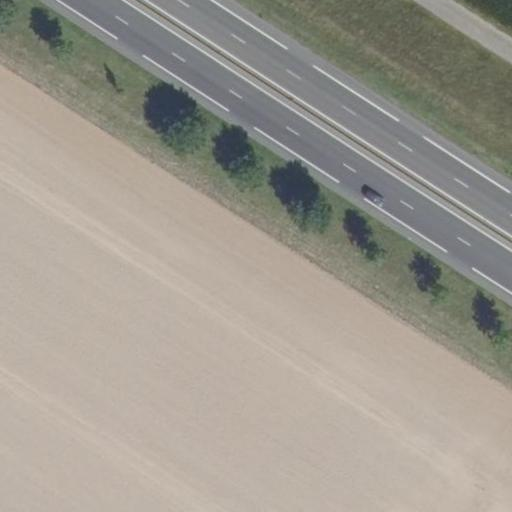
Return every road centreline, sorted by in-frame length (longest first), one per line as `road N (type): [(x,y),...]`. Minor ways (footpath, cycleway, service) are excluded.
road 1 (track): [(511,379),(0,52)]
road 2 (trunk): [(92,0),(511,269)]
road 3 (trunk): [(511,212),(181,0)]
